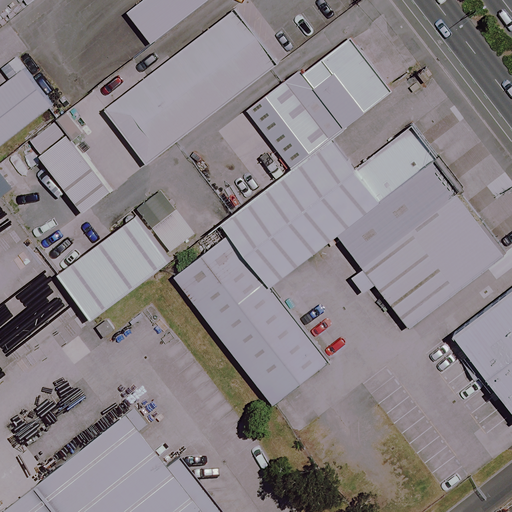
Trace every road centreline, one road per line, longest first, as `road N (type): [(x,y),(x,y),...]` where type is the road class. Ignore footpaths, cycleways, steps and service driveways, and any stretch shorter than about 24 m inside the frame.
road 1 (unknown): [(5,398),(68,350),(107,357),(165,402),(261,511)]
road 2 (unknown): [(317,271),(495,490)]
road 3 (secondary): [(511,102),(433,0)]
